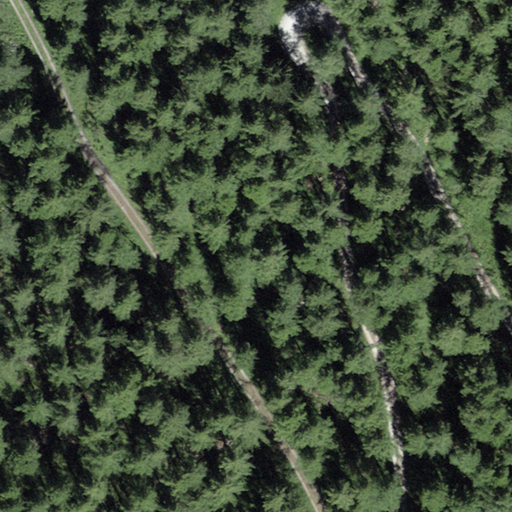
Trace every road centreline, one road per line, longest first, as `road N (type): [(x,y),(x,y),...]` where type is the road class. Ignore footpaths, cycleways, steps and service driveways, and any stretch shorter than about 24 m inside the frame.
road 1 (track): [(398,511),(393,446),(333,242),(321,102),(292,62),(283,37),(289,18),(307,16),(326,30),(511,344)]
road 2 (track): [(5,0),(99,183),(136,225),(312,511)]
